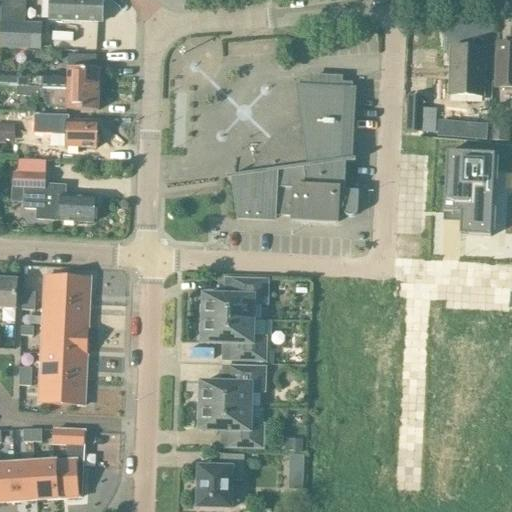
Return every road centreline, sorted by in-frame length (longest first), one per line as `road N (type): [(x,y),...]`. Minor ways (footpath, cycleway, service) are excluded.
road 1 (residential): [(382,268),(394,4)]
road 2 (unclassified): [(151,259),(143,511)]
road 3 (unclassified): [(164,29),(154,51),(151,259)]
road 4 (unclassified): [(394,4),(164,29)]
road 5 (residential): [(382,268),(151,259)]
road 6 (residential): [(418,270),(407,492)]
road 7 (residential): [(151,259),(0,249)]
